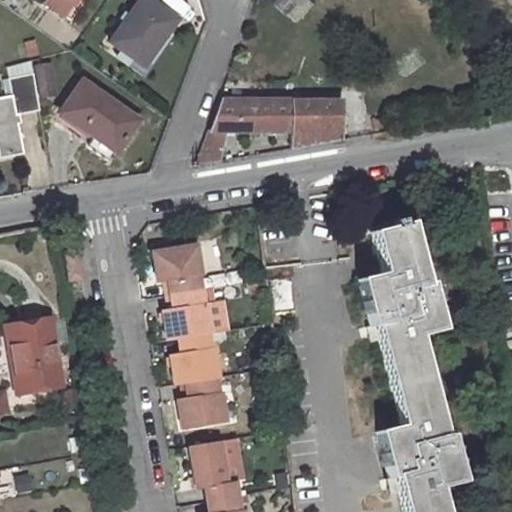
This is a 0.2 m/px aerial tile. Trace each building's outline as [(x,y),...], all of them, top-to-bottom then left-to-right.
[(278,0),(272,9),(283,18),(296,0),(278,0)] [(141,1),(107,44),(141,71),(174,27),(141,1)] [(24,86),(6,89),(8,98),(0,99),(0,160),(20,155),(12,119),(31,115),(24,86)] [(78,88),(58,118),(112,154),(131,124),(78,88)] [(222,104),(212,132),(227,132),(290,133),(289,105),(222,104)] [(289,105),(290,133),(291,152),(341,143),(340,105),(289,105)] [(209,132),(202,149),(223,150),(227,132),(212,132),(209,132)] [(223,150),(202,149),(196,166),(220,163),(223,150)] [(438,511),(436,503),(458,497),(446,451),(440,452),(414,351),(438,344),(427,299),(423,299),(408,237),(372,246),(383,292),(361,299),(373,345),(376,344),(402,444),(379,450),(391,497),(395,496),(399,511),(438,511)] [(193,248),(151,255),(156,285),(166,283),(169,297),(198,293),(196,279),(198,278),(193,248)] [(77,253),(63,255),(68,281),(81,279),(77,253)] [(198,293),(169,297),(171,311),(160,313),(165,343),(176,341),(205,336),(208,336),(203,306),(201,306),(198,293)] [(226,301),(216,303),(222,338),(232,337),(226,301)] [(47,320),(5,326),(16,393),(57,386),(47,320)] [(205,336),(176,341),(178,355),(168,357),(172,388),(183,386),(213,381),(215,380),(210,350),(208,351),(205,336)] [(213,381),(183,386),(186,401),(175,402),(179,432),(222,425),(218,395),(215,395),(213,381)] [(9,390),(0,390),(0,414),(10,414),(9,390)] [(217,444),(187,449),(194,491),(202,490),(205,504),(234,499),(232,484),(224,486),(217,444)] [(16,475),(19,494),(33,491),(31,473),(16,475)] [(236,511),(234,499),(205,504),(206,511),(236,511)]
